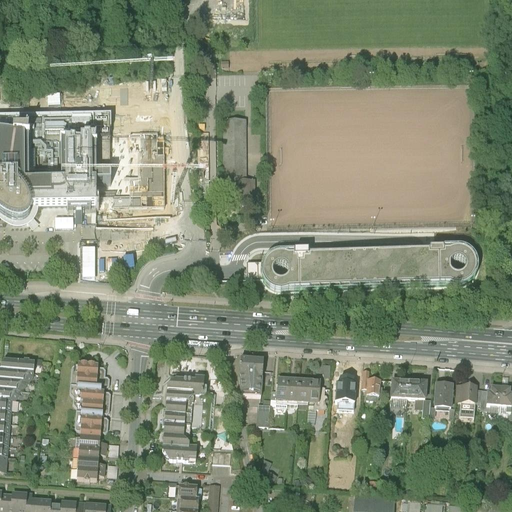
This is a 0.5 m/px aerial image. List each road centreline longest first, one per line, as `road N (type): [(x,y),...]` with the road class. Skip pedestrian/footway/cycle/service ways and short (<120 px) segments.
road 1 (primary): [(499,344),(469,334),(291,321),(235,330)]
road 2 (primary): [(235,330),(468,351),(499,344)]
road 3 (residential): [(178,125),(197,252),(151,280),(144,322)]
road 4 (residential): [(131,476),(254,478),(258,511)]
road 5 (residential): [(131,476),(144,322)]
road 6 (primary): [(144,322),(110,307),(0,299)]
road 7 (primary): [(0,318),(113,328),(144,322)]
road 8 (residential): [(171,0),(178,125)]
